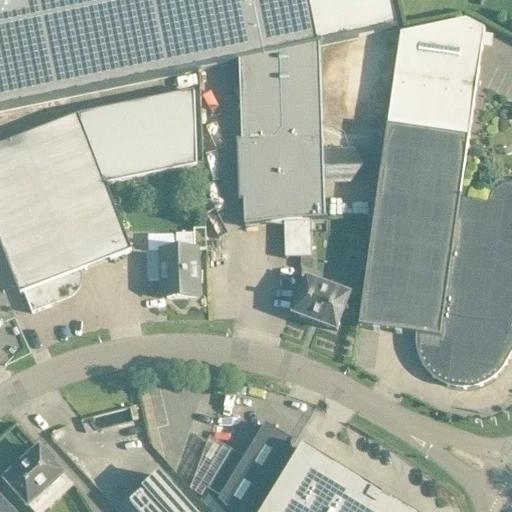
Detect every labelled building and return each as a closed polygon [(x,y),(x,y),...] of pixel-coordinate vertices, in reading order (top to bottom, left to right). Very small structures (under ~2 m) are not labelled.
[(0,0),(0,112),(241,63),(243,142),(237,142),(240,204),(244,204),(244,223),(245,228),(282,222),(326,220),(325,200),(324,186),(323,151),(323,140),(319,53),(400,36),(392,0),(0,0)] [(500,373),(505,368),(511,354),(511,185),(509,186),(504,187),(500,188),(496,191),(493,194),(491,198),(489,203),(461,199),(485,31),(467,22),(401,35),(388,128),(360,328),(416,336),(416,339),(416,346),(417,353),(419,360),(423,366),(427,372),(431,377),(437,381),(443,385),(449,388),(456,389),(463,390),(470,389),(477,388),(484,386),(490,382),(495,378),(500,373)] [(0,242),(13,277),(21,296),(24,294),(32,315),(51,307),(49,302),(55,299),(56,303),(68,299),(72,297),(75,294),(78,290),(80,286),(80,282),(80,278),(79,273),(133,252),(125,234),(107,186),(197,167),(194,94),(193,94),(80,117),(0,147),(0,242)] [(285,260),(313,258),(311,223),(283,224),(285,260)] [(148,282),(162,282),(163,300),(200,299),(198,251),(206,251),(205,230),(194,230),(194,235),(177,236),(178,251),(161,252),(161,253),(147,253),(148,282)] [(307,280),(293,316),(337,333),(351,296),(307,280)] [(232,452),(208,490),(222,499),(219,503),(227,511),(252,511),(294,444),(266,427),(245,460),(232,452)] [(64,476),(41,450),(5,482),(29,508),(64,476)] [(401,511),(384,501),(385,499),(305,450),(266,511),(401,511)] [(131,505),(137,511),(192,511),(161,477),(131,505)] [(11,511),(0,499),(0,511),(11,511)]
